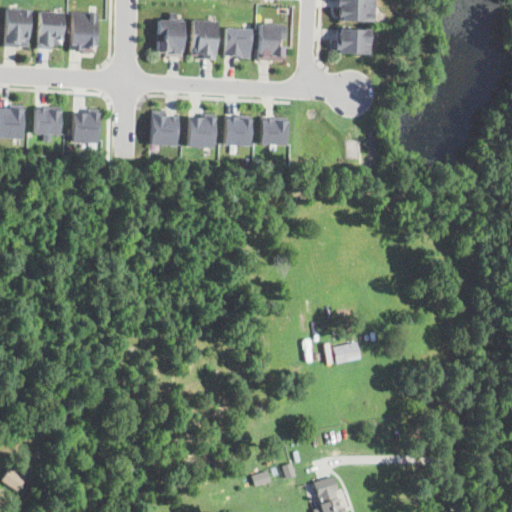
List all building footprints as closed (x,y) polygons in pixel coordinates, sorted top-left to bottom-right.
[(374,0),(373,21),(338,19),(338,7),(336,7),(336,0),(374,0)] [(27,46),(18,45),(18,46),(2,45),(5,7),(29,9),(27,46)] [(61,38),(61,44),(51,43),(50,48),(36,47),(38,10),(62,12),(60,38),(61,38)] [(97,12),(95,44),(96,44),(95,52),(82,51),(82,50),(68,49),(71,10),(97,12)] [(176,20),(183,20),(180,56),(164,55),(164,51),(155,50),(156,40),(162,40),(162,33),(157,33),(158,19),(166,19),(166,18),(168,18),(169,11),(176,12),(176,20)] [(216,20),(214,58),(199,57),(199,55),(189,54),(191,19),(216,20)] [(275,22),(275,24),(277,24),(277,22),(281,22),(281,24),(284,24),(283,39),(277,39),(277,45),(283,45),(283,56),(282,56),(282,60),(257,58),(259,23),(266,24),(266,22),(275,22)] [(337,26),(364,29),(364,27),(370,28),(368,54),(339,52),(334,52),(335,47),(333,46),(333,41),(335,41),(337,26)] [(251,46),(251,49),(250,49),(249,57),(235,56),(235,55),(223,54),(223,50),(224,51),(225,27),(251,28),(250,46),(251,46)] [(21,105),(20,138),(0,137),(0,107),(7,108),(8,104),(21,105)] [(59,106),(58,134),(50,133),(50,141),(42,140),(42,133),(32,132),(33,106),(46,106),(46,105),(59,106)] [(98,109),(96,142),(71,141),(72,112),(71,112),(71,111),(84,112),(84,108),(98,109)] [(165,111),(165,115),(175,115),(177,115),(175,144),(150,143),(151,115),(151,114),(151,110),(165,111)] [(214,113),(212,147),(187,146),(188,118),(187,118),(187,116),(200,117),(200,113),(214,113)] [(250,115),(249,145),(223,143),(224,115),(237,116),(237,114),(250,115)] [(286,117),(285,144),(259,143),(260,117),(286,117)] [(343,362),(335,364),(331,347),(355,342),(359,359),(343,362)] [(42,452),(38,457),(33,453),(37,448),(42,452)] [(289,478),(285,479),(280,466),(291,462),(295,476),(289,478)] [(27,472),(23,478),(24,479),(16,491),(0,480),(0,479),(8,467),(16,472),(21,465),(28,470),(27,472)] [(253,487),(248,476),(267,469),(271,481),(253,487)] [(338,506),(338,507),(342,506),(343,511),(311,511),(311,510),(318,507),(310,481),(330,475),(335,492),(333,492),(338,506)] [(41,482),(36,493),(34,492),(23,511),(18,511),(12,508),(29,476),(41,482)]
